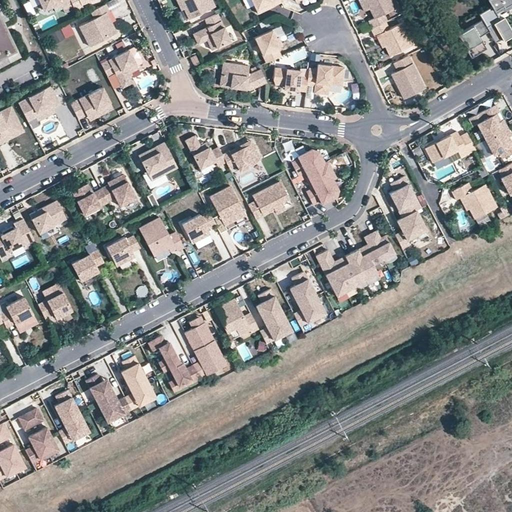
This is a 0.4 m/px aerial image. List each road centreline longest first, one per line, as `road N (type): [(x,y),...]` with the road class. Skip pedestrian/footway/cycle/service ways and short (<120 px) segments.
road 1 (residential): [(376,131),(353,210),(0,392)]
road 2 (residential): [(0,196),(184,107)]
road 3 (residential): [(184,107),(376,131)]
road 4 (residential): [(395,130),(451,239)]
